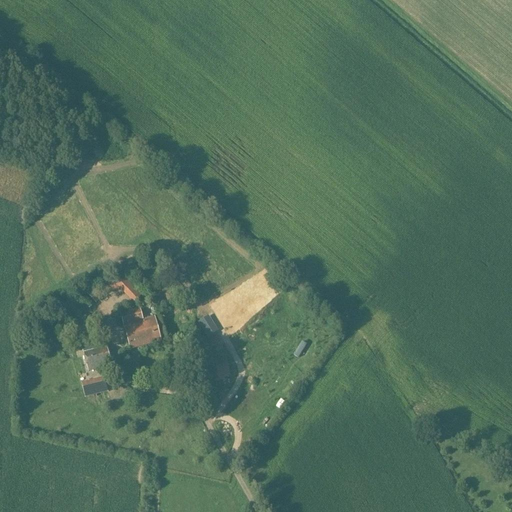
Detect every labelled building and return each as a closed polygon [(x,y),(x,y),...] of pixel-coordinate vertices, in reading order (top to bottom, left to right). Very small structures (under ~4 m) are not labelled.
[(134,304),(143,296),(127,278),(111,292),(113,294),(120,288),(134,304)] [(131,350),(161,342),(155,318),(143,321),(140,310),(121,315),(131,350)] [(89,373),(112,367),(105,340),(82,346),(89,373)] [(226,358),(206,362),(210,381),(230,377),(226,358)] [(81,384),(85,398),(108,393),(104,378),(81,384)]
